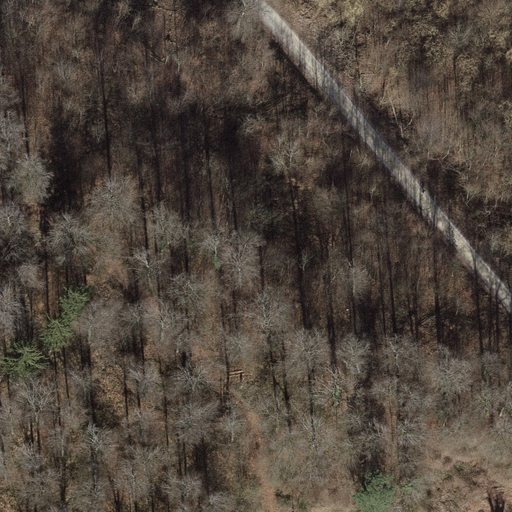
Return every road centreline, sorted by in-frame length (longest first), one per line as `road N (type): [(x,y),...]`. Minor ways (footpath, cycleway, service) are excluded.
road 1 (track): [(0,202),(73,229),(158,310),(253,429),(265,511)]
road 2 (track): [(255,0),(511,300)]
